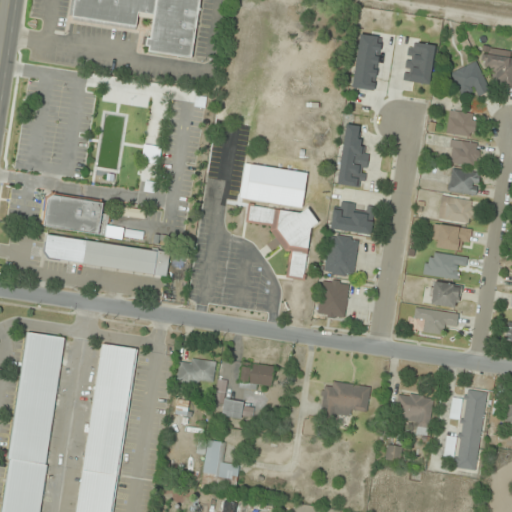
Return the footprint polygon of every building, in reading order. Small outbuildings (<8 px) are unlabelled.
[(199,0),(74,0),(72,18),(136,27),(138,13),(152,15),(147,51),(191,58),(199,0)] [(374,92),(382,38),(359,35),(352,89),(374,92)] [(403,82),(430,85),(435,45),(408,42),(403,82)] [(511,57),(486,55),(485,69),(493,70),(491,86),(511,88),(511,57)] [(461,94),(471,89),(476,97),(490,90),(475,62),(451,74),(461,94)] [(139,121),(142,103),(111,98),(108,115),(139,121)] [(446,134),(474,137),(476,115),(449,112),(446,134)] [(338,185),(357,188),(359,178),(365,179),(368,155),(358,154),(362,127),(346,125),(338,185)] [(476,166),(479,143),(451,140),(449,163),(476,166)] [(475,196),(480,174),(452,169),(448,191),(475,196)] [(44,228),(104,235),(106,215),(101,215),(103,202),(48,195),(44,228)] [(438,219),(471,224),(474,201),(442,196),(438,219)] [(330,230),(371,235),(374,212),(355,209),(356,204),(342,202),(341,210),(333,209),(330,230)] [(304,281),(313,215),(249,206),(246,223),(273,226),(270,248),(290,251),(286,278),(304,281)] [(469,231),(435,223),(430,245),(464,253),(469,231)] [(167,277),(170,252),(46,235),(43,260),(167,277)] [(358,238),(328,235),(324,275),(354,277),(358,238)] [(317,316),(344,320),(349,284),(322,280),(317,316)] [(458,308),(461,286),(433,282),(430,304),(458,308)] [(446,325),(456,327),(458,314),(415,308),(414,319),(424,320),(422,332),(444,335),(446,325)] [(39,511),(65,338),(27,333),(0,511),(39,511)] [(110,511),(136,349),(101,344),(75,511),(110,511)] [(214,362),(179,360),(178,383),(213,384),(214,362)] [(239,382),(271,387),(274,367),(242,362),(239,382)] [(221,416),(252,421),(254,404),(224,400),(227,382),(218,381),(214,404),(223,405),(221,416)] [(370,387),(332,382),(331,390),(323,388),(319,416),(349,420),(350,411),(367,413),(370,387)] [(456,470),(476,472),(486,393),(467,391),(456,470)] [(397,422),(417,422),(417,433),(430,433),(431,396),(398,395),(397,422)] [(238,465),(223,464),(224,442),(205,442),(204,479),(238,480),(238,465)] [(386,461),(400,461),(401,447),(386,447),(386,461)] [(235,511),(237,504),(214,500),(211,511),(235,511)]
